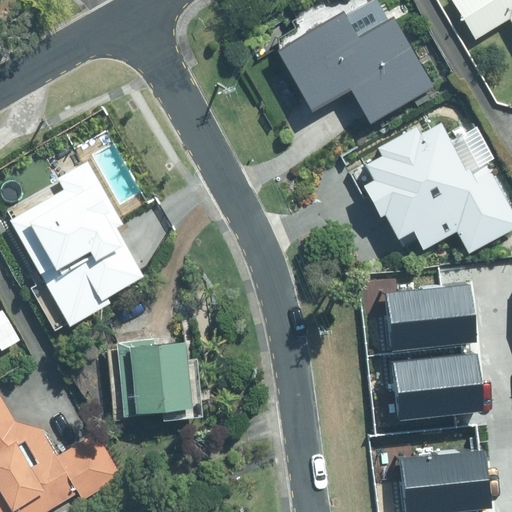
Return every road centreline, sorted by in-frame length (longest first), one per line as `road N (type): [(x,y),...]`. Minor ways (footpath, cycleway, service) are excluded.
road 1 (residential): [(129,10),(254,228),(290,339),(312,511)]
road 2 (residential): [(129,10),(0,86)]
